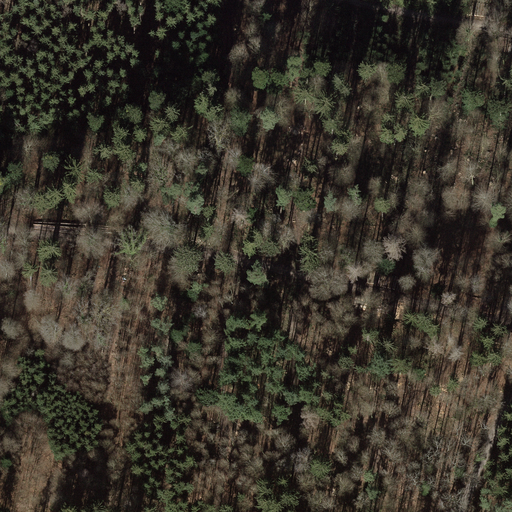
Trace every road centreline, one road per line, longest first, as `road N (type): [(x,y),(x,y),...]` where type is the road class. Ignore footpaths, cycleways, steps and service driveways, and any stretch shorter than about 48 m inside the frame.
road 1 (track): [(0,231),(285,266),(511,325)]
road 2 (track): [(348,0),(511,30)]
road 3 (track): [(511,400),(458,511)]
